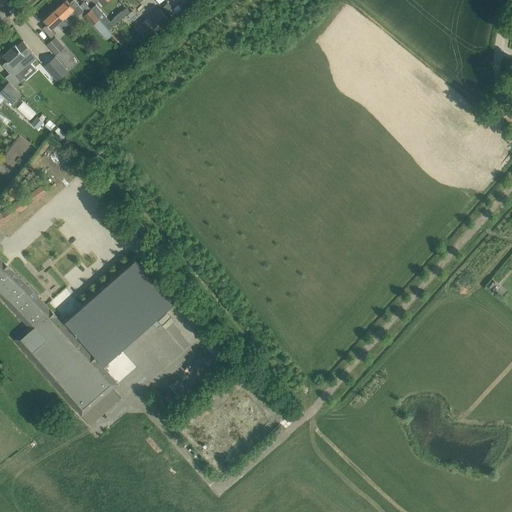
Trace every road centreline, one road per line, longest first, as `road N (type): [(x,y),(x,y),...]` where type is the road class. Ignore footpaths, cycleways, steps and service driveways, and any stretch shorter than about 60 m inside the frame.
road 1 (unknown): [(143,402),(222,485),(327,392),(511,183)]
road 2 (unclassified): [(511,116),(500,102),(495,67),(510,0)]
